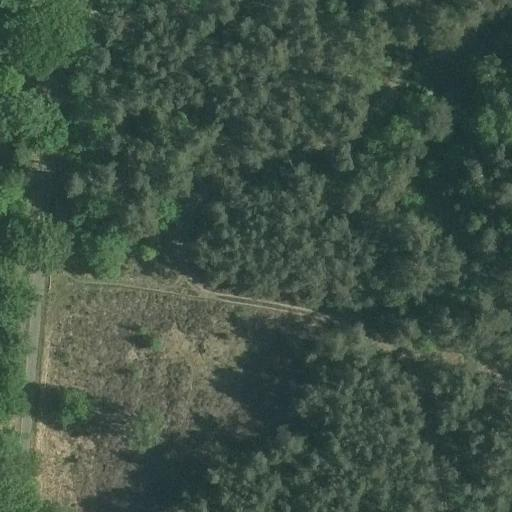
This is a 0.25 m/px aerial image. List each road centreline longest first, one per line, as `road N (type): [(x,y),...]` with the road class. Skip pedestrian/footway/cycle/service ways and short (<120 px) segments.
road 1 (track): [(511,1),(411,76),(352,134),(204,198),(181,244),(186,270),(206,293)]
road 2 (track): [(449,511),(424,373),(406,344),(377,329),(206,293)]
road 3 (track): [(206,293),(0,277)]
